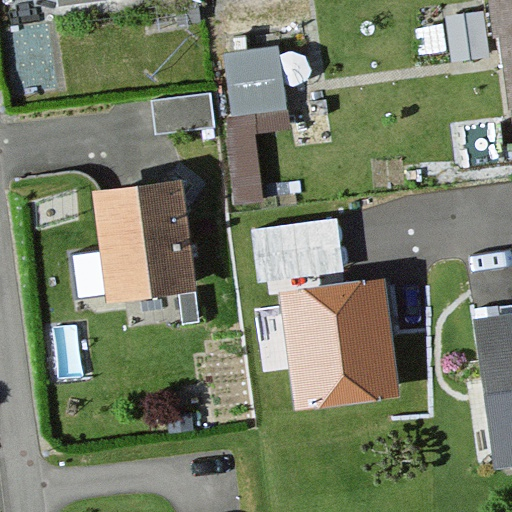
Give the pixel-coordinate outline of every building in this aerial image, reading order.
[(226,40),(232,192),(263,191),(260,124),(289,122),(286,38),(226,40)] [(199,178),(104,186),(112,291),(207,283),(199,178)] [(251,220),(258,273),(349,260),(341,207),(251,220)] [(399,272),(293,274),(295,397),(402,395),(399,272)] [(511,312),(490,314),(501,461),(511,459),(511,312)]
